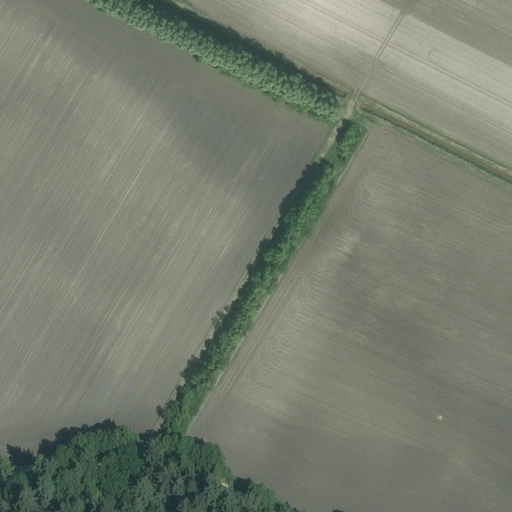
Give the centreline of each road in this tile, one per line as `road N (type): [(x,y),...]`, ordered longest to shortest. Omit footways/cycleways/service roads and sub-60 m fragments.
road 1 (track): [(360,94),(147,459)]
road 2 (track): [(511,168),(169,0)]
road 3 (track): [(241,511),(147,459),(51,463),(0,475)]
